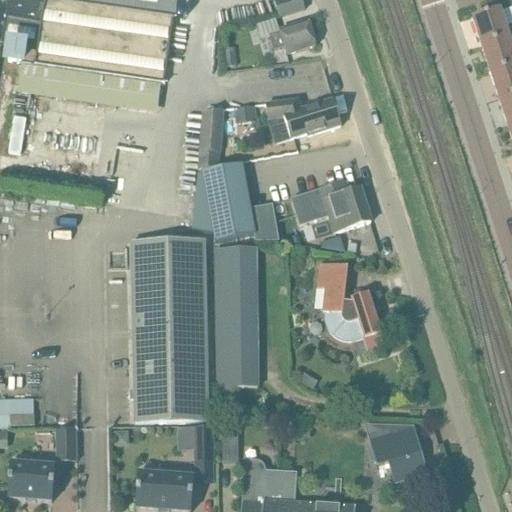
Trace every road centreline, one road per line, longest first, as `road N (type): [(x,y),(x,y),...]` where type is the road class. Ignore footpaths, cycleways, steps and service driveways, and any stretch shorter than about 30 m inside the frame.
road 1 (residential): [(319,0),(490,511)]
road 2 (residential): [(433,0),(511,242)]
